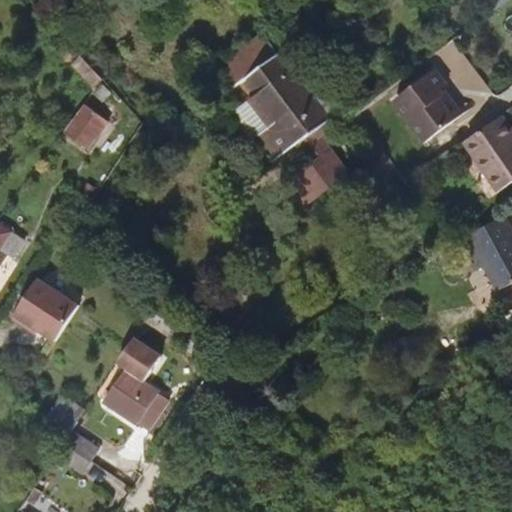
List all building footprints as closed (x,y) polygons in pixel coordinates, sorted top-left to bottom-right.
[(328,123),(303,88),(311,83),(299,66),(290,72),(264,35),(213,71),(230,94),(247,82),(277,124),(261,135),(277,158),(328,123)] [(461,120),(441,92),(445,89),(434,74),(394,102),(425,146),(461,120)] [(86,148),(105,124),(83,107),(65,131),(86,148)] [(511,180),(511,124),(507,117),(470,140),(491,173),(497,169),(507,184),(511,180)] [(307,199),(351,166),(336,146),(292,178),(307,199)] [(511,284),(511,236),(501,217),(457,242),(474,273),(484,268),(498,292),(511,284)] [(0,259),(3,255),(8,259),(21,243),(0,227),(0,259)] [(54,342),(78,307),(39,280),(12,319),(26,328),(28,324),(38,331),(54,342)] [(35,335),(38,331),(28,324),(26,328),(35,335)] [(146,379),(162,356),(136,337),(120,360),(133,370),(131,373),(126,370),(106,399),(149,429),(169,400),(139,379),(142,376),(146,379)] [(79,420),(73,416),(79,406),(62,395),(45,420),(62,431),(59,436),(65,441),(74,428),(79,420)] [(100,447),(74,428),(65,441),(91,460),(100,447)] [(91,460),(65,441),(57,453),(83,471),(91,460)] [(36,504),(63,466),(53,459),(27,498),(36,504)]
